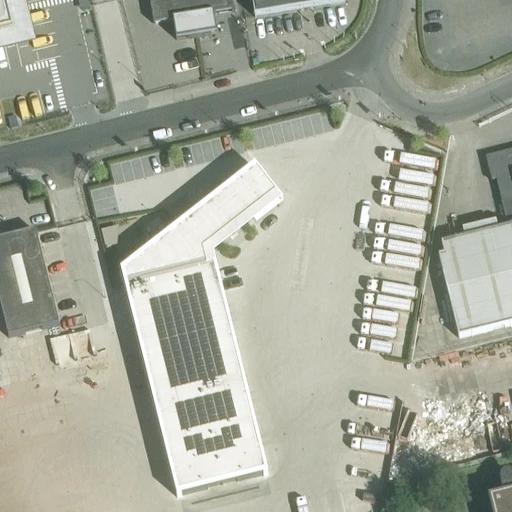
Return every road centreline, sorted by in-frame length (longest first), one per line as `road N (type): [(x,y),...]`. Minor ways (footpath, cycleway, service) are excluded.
road 1 (unknown): [(265,511),(313,443),(341,369),(347,323),(342,295),(324,268),(261,244),(194,265),(143,309),(101,328),(110,389)]
road 2 (unclassified): [(0,159),(358,65)]
road 3 (unclassified): [(358,65),(424,110),(454,108),(511,83)]
road 4 (unknown): [(110,389),(58,417),(43,438),(55,511)]
road 5 (unknown): [(110,389),(144,511)]
